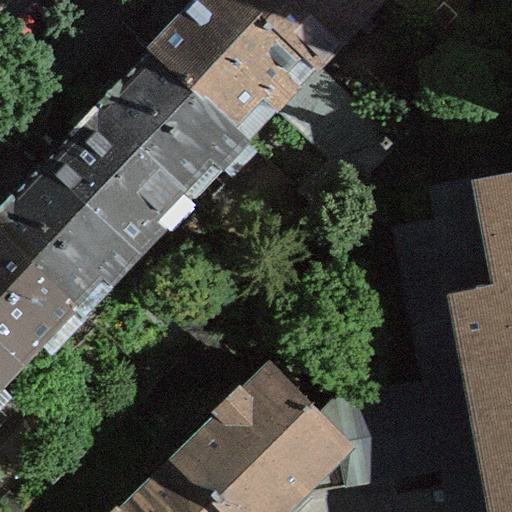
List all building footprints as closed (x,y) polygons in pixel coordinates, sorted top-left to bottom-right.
[(325,213),(397,142),(302,52),(247,0),(197,0),(151,49),(232,125),(259,96),(274,109),(278,105),(332,157),(300,190),(325,213)] [(247,0),(302,52),(331,21),(346,35),(379,0),(247,0)] [(397,0),(471,70),(475,66),(461,0),(397,0)] [(151,49),(123,79),(121,78),(95,105),(182,187),(182,188),(210,159),(219,167),(221,166),(231,175),(256,148),(232,125),(151,49)] [(154,216),(182,187),(95,105),(69,133),(70,134),(42,164),(136,254),(164,225),(154,216)] [(0,205),(0,233),(72,302),(100,274),(109,282),(136,254),(42,164),(0,205)] [(335,396),(317,414),(348,444),(335,456),(342,463),(346,484),(440,467),(444,488),(475,482),(480,511),(511,511),(511,171),(430,187),(436,218),(394,226),(423,379),(335,396)] [(0,344),(19,362),(74,304),(72,302),(0,233),(0,344)] [(0,344),(0,382),(19,362),(0,344)] [(278,511),(335,456),(348,444),(317,414),(270,366),(244,392),(239,387),(216,410),(221,414),(121,511),(120,511),(116,508),(111,511),(278,511)]
